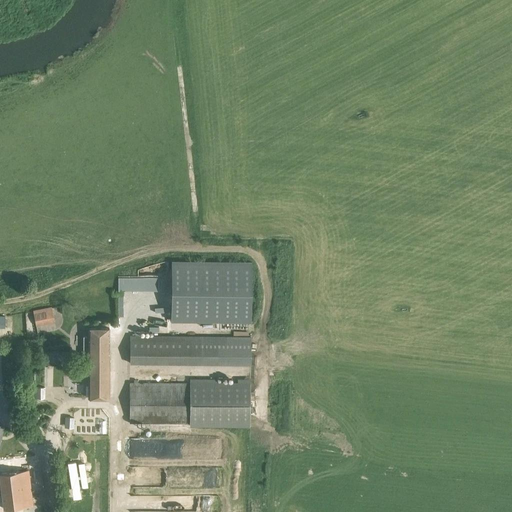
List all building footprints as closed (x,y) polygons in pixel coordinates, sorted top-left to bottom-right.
[(252,261),(172,261),(171,320),(251,321),(252,261)] [(119,275),(119,289),(159,289),(159,276),(119,275)] [(55,322),(52,307),(33,310),(36,325),(55,322)] [(88,397),(109,397),(109,362),(109,328),(89,328),(89,336),(83,336),(84,355),(88,355),(88,397)] [(251,365),(251,336),(130,334),(130,363),(251,365)] [(54,361),(55,352),(44,352),(44,360),(54,361)] [(130,422),(190,422),(190,427),(250,427),(250,383),(130,383),(130,422)] [(44,392),(46,392),(46,387),(30,387),(30,393),(32,393),(32,398),(44,398),(44,392)] [(24,401),(16,426),(30,431),(38,406),(24,401)] [(0,472),(0,475),(4,509),(33,505),(28,469),(0,472)]
